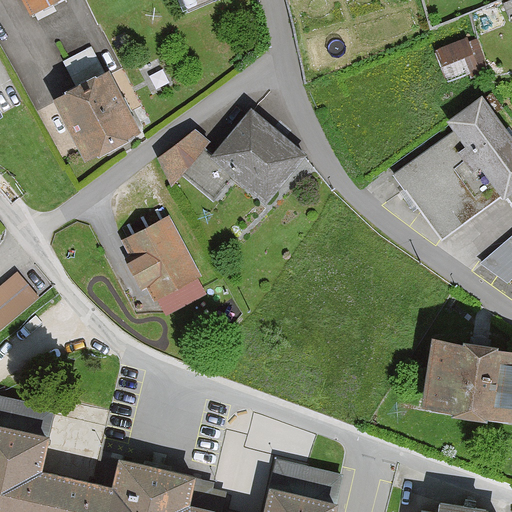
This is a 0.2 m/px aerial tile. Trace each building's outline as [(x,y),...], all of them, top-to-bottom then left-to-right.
[(62,0),(23,0),(31,16),(62,0)] [(189,0),(193,10),(215,0),(189,0)] [(511,21),(511,0),(503,4),(511,21)] [(448,82),(481,70),(469,37),(436,48),(448,82)] [(104,72),(90,46),(63,61),(77,86),(53,98),(87,160),(140,131),(107,70),(104,72)] [(511,135),(482,95),(448,120),(455,129),(395,173),(441,236),(500,193),(502,197),(507,193),(511,200),(511,135)] [(183,174),(211,199),(234,175),(263,202),(306,157),(253,108),(205,159),(199,153),(210,140),(201,132),(163,164),(174,184),(183,174)] [(200,276),(169,214),(121,239),(129,255),(125,258),(141,290),(147,287),(154,300),(158,298),(166,314),(206,293),(197,277),(200,276)] [(511,233),(482,262),(504,284),(511,276),(511,233)] [(0,329),(38,296),(16,273),(0,287),(0,329)] [(511,346),(432,336),(423,405),(511,416),(511,346)] [(56,406),(0,393),(0,511),(333,511),(343,473),(278,458),(266,511),(237,511),(187,500),(193,473),(122,457),(116,484),(42,468),(56,406)] [(440,510),(417,508),(417,511),(486,511),(487,504),(441,500),(440,510)]
